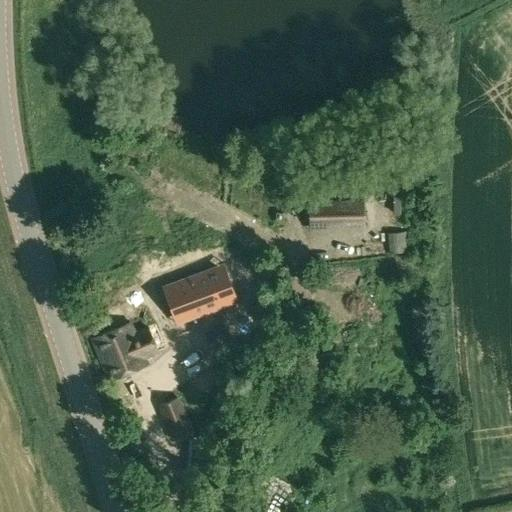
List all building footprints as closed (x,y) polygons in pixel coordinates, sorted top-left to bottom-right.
[(364,227),(363,199),(309,200),(309,229),(364,227)] [(167,289),(178,318),(232,297),(222,269),(167,289)] [(125,326),(92,339),(109,381),(146,365),(144,359),(158,353),(157,350),(162,348),(153,326),(148,329),(147,326),(134,332),(130,323),(125,326)] [(219,344),(209,347),(212,358),(222,355),(219,344)] [(158,406),(172,441),(192,433),(177,398),(158,406)] [(189,477),(198,484),(206,480),(207,470),(211,471),(215,441),(194,438),(189,477)]
